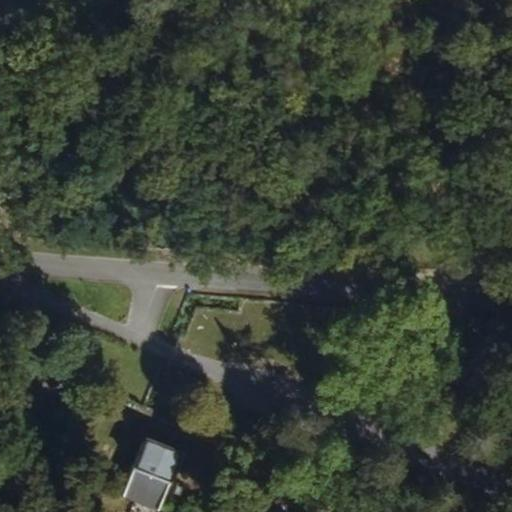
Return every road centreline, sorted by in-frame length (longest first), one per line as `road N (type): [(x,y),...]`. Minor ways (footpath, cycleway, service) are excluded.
road 1 (unclassified): [(511,303),(156,275)]
road 2 (unclassified): [(0,269),(139,339),(156,275)]
road 3 (unclassified): [(156,275),(0,262)]
road 4 (track): [(511,192),(460,259),(444,296)]
